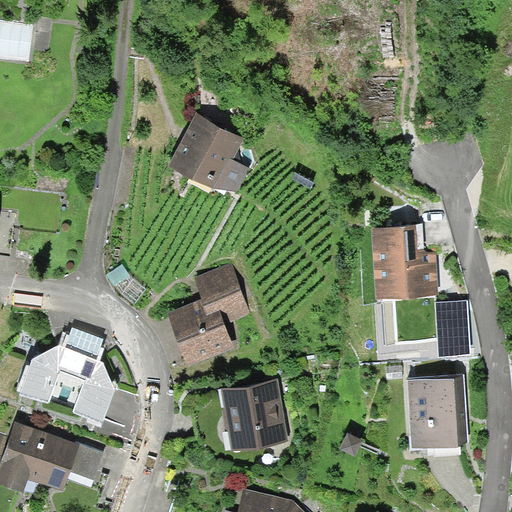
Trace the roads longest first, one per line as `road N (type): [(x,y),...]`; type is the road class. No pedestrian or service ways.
road 1 (residential): [(493,511),(503,412),(491,315),(443,159)]
road 2 (residential): [(128,511),(159,413),(148,355),(87,302),(0,291)]
